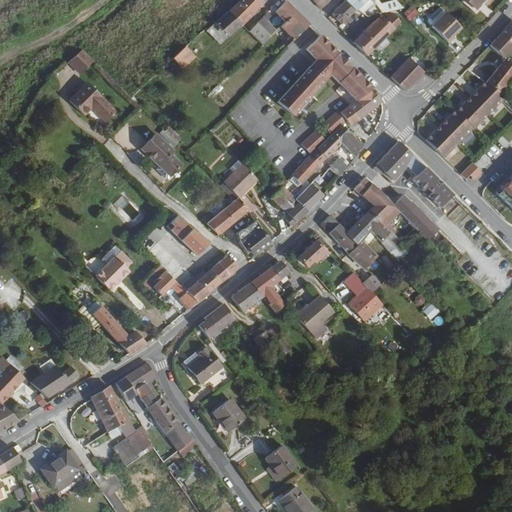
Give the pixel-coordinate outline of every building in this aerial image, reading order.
[(259,8),(251,0),(241,0),(229,12),(242,25),(250,16),(259,8)] [(310,0),(321,11),(330,0),(310,0)] [(331,0),(330,0),(321,11),(322,12),(332,1),(331,0)] [(347,0),(345,3),(355,12),(367,0),(347,0)] [(460,0),(473,11),(482,0),(460,0)] [(288,6),(285,3),(275,15),(284,25),(295,13),(288,6)] [(332,15),(342,25),(355,12),(345,3),(332,15)] [(412,6),(402,9),(405,18),(415,15),(412,6)] [(446,41),(462,27),(445,7),(429,22),(446,41)] [(242,25),(229,12),(215,25),(228,38),(242,25)] [(295,13),(284,25),(281,29),(294,42),(299,36),(299,37),(309,27),(307,24),(307,25),(301,19),(295,13)] [(392,15),(385,22),(394,30),(400,23),(392,15)] [(365,57),(394,30),(385,22),(380,17),(352,44),(358,50),(365,57)] [(257,27),(263,20),(262,19),(252,28),(248,32),(261,47),(270,40),(257,27)] [(275,34),(263,20),(257,27),(270,40),(275,34)] [(497,39),(490,47),(495,52),(504,59),(511,47),(511,21),(506,29),(500,36),(497,39)] [(334,53),(319,38),(305,51),(315,61),(306,71),(310,75),(334,53)] [(191,45),(173,61),(183,72),(200,55),(191,45)] [(95,63),(83,51),(70,64),(82,76),(95,63)] [(343,63),(334,53),(310,75),(320,86),(328,77),(356,104),(368,94),(367,92),(370,90),(365,84),(343,63)] [(396,85),(403,92),(407,92),(423,74),(422,73),(413,65),(408,60),(390,80),(396,85)] [(418,60),(413,65),(422,73),(426,69),(418,60)] [(485,86),(486,86),(500,96),(511,77),(511,69),(503,62),(485,86)] [(234,79),(243,87),(257,72),(248,64),(234,79)] [(310,75),(306,71),(275,103),(290,117),(320,86),(310,75)] [(89,84),(71,101),(85,116),(93,108),(107,122),(117,112),(89,84)] [(425,143),(442,161),(472,132),(473,133),(480,126),(477,124),(497,99),(500,96),(486,86),(485,88),(484,87),(455,116),(454,115),(425,143)] [(380,104),(370,90),(367,92),(368,94),(356,104),(347,110),(357,121),(380,104)] [(477,124),(480,126),(503,104),(497,99),(477,124)] [(348,128),(357,121),(347,110),(339,116),(348,128)] [(361,150),(361,149),(358,147),(357,148),(341,129),(316,153),(326,162),(341,147),(353,159),(357,154),(361,150)] [(155,136),(142,150),(160,168),(162,167),(172,177),(182,168),(171,157),(174,154),(155,136)] [(406,169),(415,178),(423,170),(398,144),(378,165),(376,167),(393,183),(406,169)] [(317,170),(326,162),(316,153),(309,162),(317,170)] [(299,187),(317,170),(309,162),(292,180),(299,187)] [(339,178),(346,170),(338,162),(331,170),(339,178)] [(241,168),(237,163),(228,172),(233,177),(241,168)] [(233,177),(220,189),(232,201),(235,204),(237,203),(256,184),(241,168),(233,177)] [(417,181),(426,173),(423,170),(415,178),(417,181)] [(360,200),(371,188),(363,181),(352,194),(359,201),(360,200)] [(511,184),(502,195),(511,204),(511,184)] [(392,212),(391,211),(387,206),(371,188),(360,200),(363,203),(371,210),(366,215),(368,217),(380,230),(387,224),(384,220),(392,212)] [(296,204),(282,190),(272,202),(288,220),(284,223),(289,230),(294,226),(300,221),(306,216),(296,204)] [(306,216),(320,200),(310,190),(305,194),(296,204),(306,216)] [(462,209),(445,192),(427,211),(444,228),(457,214),(462,209)] [(227,210),(208,228),(218,239),(247,214),(237,203),(235,204),(232,201),(225,207),(227,210)] [(395,216),(426,248),(438,235),(410,208),(409,209),(401,201),(391,211),(392,212),(395,216)] [(467,222),(471,219),(462,209),(457,214),(463,220),(464,219),(467,222)] [(387,224),(395,216),(392,212),(384,220),(387,224)] [(388,239),(380,230),(368,217),(360,224),(370,235),(369,236),(379,247),(388,239)] [(181,218),(170,228),(197,259),(208,248),(197,236),(196,237),(181,218)] [(338,229),(329,221),(320,229),(328,238),(338,229)] [(347,259),(359,247),(369,236),(370,235),(360,224),(346,238),(338,229),(328,238),(347,259)] [(255,225),(245,232),(250,239),(260,231),(255,225)] [(242,245),(249,255),(252,259),(256,256),(263,250),(269,245),(260,231),(250,239),(246,241),(242,245)] [(245,232),(242,235),(246,241),(250,239),(245,232)] [(242,235),(241,234),(236,238),(238,247),(246,258),(249,255),(242,245),(246,241),(242,235)] [(388,258),(399,247),(394,241),(383,252),(388,258)] [(353,266),(362,275),(375,263),(359,247),(347,259),(353,266)] [(313,249),(297,264),(305,274),(311,268),(314,270),(324,261),(313,249)] [(103,264),(109,270),(123,257),(116,251),(103,264)] [(109,270),(98,282),(114,298),(121,291),(118,288),(131,275),(127,272),(133,266),(123,257),(109,270)] [(226,258),(209,274),(220,286),(229,277),(237,270),(226,258)] [(274,272),(271,275),(279,286),(287,278),(279,267),(274,272)] [(352,273),(343,282),(350,289),(359,279),(352,273)] [(192,280),(180,291),(186,297),(196,307),(203,301),(209,296),(214,291),(220,286),(209,274),(205,278),(202,275),(194,283),(192,280)] [(180,291),(166,275),(155,285),(158,289),(156,291),(163,299),(173,291),(181,302),(186,297),(180,291)] [(251,289),(261,301),(264,299),(270,307),(276,302),(270,293),(279,286),(271,275),(266,279),(259,283),(251,289)] [(368,296),(371,299),(378,292),(369,283),(362,290),(366,294),(368,296)] [(239,298),(232,304),(243,317),(261,301),(251,289),(239,298)] [(366,294),(357,302),(360,304),(368,296),(366,294)] [(365,327),(382,311),(371,299),(368,296),(360,304),(357,302),(349,310),(349,311),(365,327)] [(179,304),(188,314),(196,307),(186,297),(181,302),(179,304)] [(432,301),(422,308),(430,320),(440,313),(432,301)] [(270,307),(269,308),(276,317),(282,312),(281,311),(282,310),(276,302),(270,307)] [(309,339),(319,330),(333,318),(318,303),(295,323),(309,339)] [(95,334),(101,328),(93,319),(84,310),(79,316),(95,334)] [(209,345),(235,325),(224,310),(211,319),(205,324),(206,326),(199,331),(209,345)] [(101,328),(131,359),(142,352),(156,343),(145,331),(130,341),(101,312),(93,319),(101,328)] [(265,330),(268,335),(277,331),(274,325),(265,330)] [(325,336),(319,330),(309,339),(315,345),(325,336)] [(253,346),(260,358),(269,351),(261,340),(253,346)] [(280,365),(289,357),(278,344),(269,351),(280,365)] [(222,373),(207,353),(198,360),(201,364),(188,373),(200,390),(222,373)] [(27,381),(29,383),(30,382),(23,375),(25,372),(12,359),(8,363),(11,366),(27,381)] [(185,369),(188,373),(201,364),(198,360),(185,369)] [(0,405),(1,407),(27,381),(11,366),(0,377),(0,405)] [(159,382),(151,368),(127,383),(128,385),(134,397),(137,395),(146,390),(149,388),(159,382)] [(31,386),(48,402),(57,396),(71,387),(64,378),(57,369),(35,383),(31,386)] [(64,378),(71,387),(79,380),(72,371),(64,378)] [(134,397),(128,385),(117,390),(128,408),(141,400),(137,395),(134,397)] [(160,405),(149,388),(146,390),(157,407),(160,405)] [(141,400),(149,412),(157,407),(146,390),(137,395),(141,400)] [(142,463),(149,459),(155,454),(149,445),(151,444),(145,432),(138,436),(123,415),(110,393),(95,402),(112,438),(121,432),(130,445),(142,463)] [(149,412),(167,439),(179,429),(161,404),(160,405),(157,407),(149,412)] [(229,406),(212,418),(218,426),(220,424),(230,438),(245,427),(229,406)] [(0,434),(18,424),(4,409),(0,411),(0,434)] [(167,439),(178,456),(191,446),(179,429),(167,439)] [(128,473),(142,463),(130,445),(116,455),(124,467),(128,473)] [(271,470),(280,483),(295,471),(280,451),(263,464),(269,471),(271,470)] [(0,460),(0,477),(13,471),(21,466),(21,467),(22,466),(14,452),(5,457),(0,460)] [(65,458),(44,473),(55,489),(77,474),(65,458)] [(275,486),(280,483),(271,470),(269,471),(266,473),(275,486)] [(9,489),(18,486),(15,475),(5,479),(9,489)] [(310,511),(295,492),(280,503),(287,511),(285,511),(310,511)] [(241,495),(236,498),(242,508),(247,505),(241,495)] [(21,497),(15,499),(18,508),(24,506),(21,497)]
